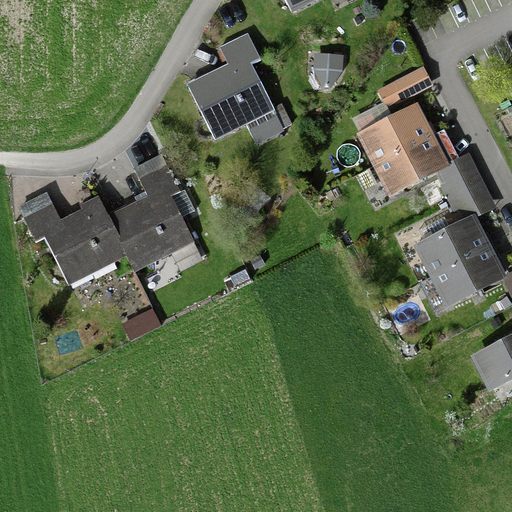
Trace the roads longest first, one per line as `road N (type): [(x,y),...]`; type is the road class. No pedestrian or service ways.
road 1 (residential): [(511,203),(443,60),(511,32)]
road 2 (residential): [(91,163),(128,139),(212,0)]
